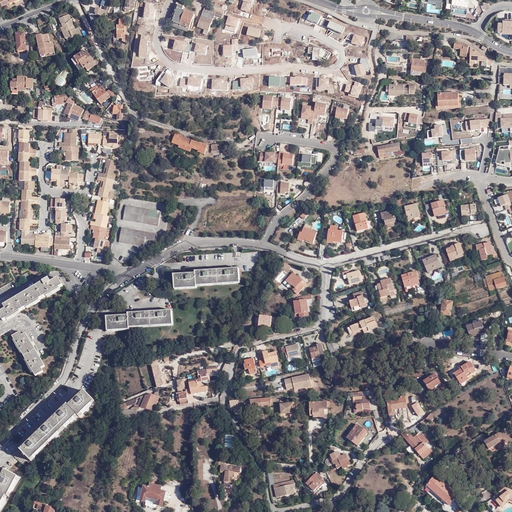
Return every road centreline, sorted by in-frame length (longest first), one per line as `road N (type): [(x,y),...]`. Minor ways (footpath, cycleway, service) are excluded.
road 1 (residential): [(171,0),(158,45),(180,67),(335,68),(342,59),(337,44),(272,22)]
road 2 (residential): [(124,278),(83,323),(61,382),(0,440)]
road 3 (residential): [(262,243),(338,155),(329,145),(264,138)]
road 4 (residential): [(240,343),(223,401),(262,467),(275,510)]
road 5 (residential): [(478,225),(327,265)]
road 6 (residential): [(368,18),(457,38),(511,65)]
road 7 (residential): [(262,243),(191,244),(124,278)]
road 8 (residential): [(240,343),(323,324),(327,265)]
road 9 (residential): [(382,438),(338,496),(275,510)]
road 10 (residential): [(0,255),(124,278)]
